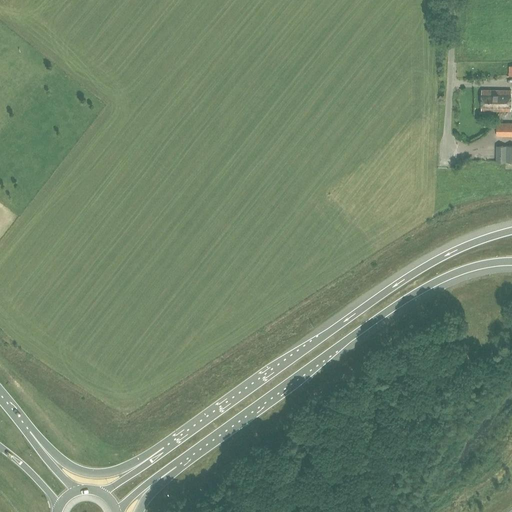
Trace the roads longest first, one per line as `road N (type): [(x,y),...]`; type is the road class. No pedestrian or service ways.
road 1 (motorway): [(511,231),(404,279),(165,450)]
road 2 (motorway): [(174,464),(405,299),(451,274),(511,261)]
road 3 (unclassified): [(447,154),(453,0)]
road 4 (motorway): [(165,450),(93,474),(27,433)]
